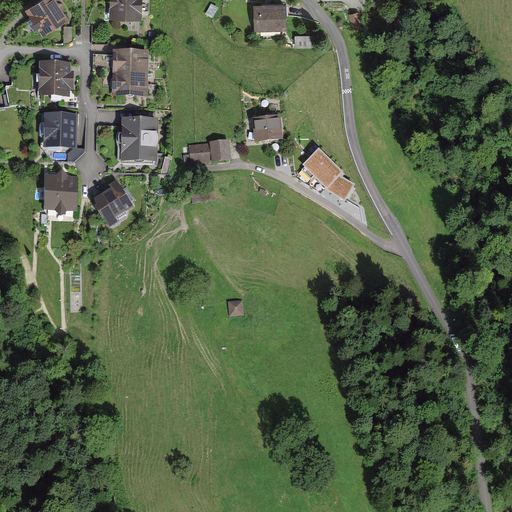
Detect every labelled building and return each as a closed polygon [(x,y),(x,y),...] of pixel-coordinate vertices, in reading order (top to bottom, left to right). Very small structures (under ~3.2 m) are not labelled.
[(67,20),(54,0),(46,0),(29,11),(44,35),(67,20)] [(140,0),(111,0),(111,18),(140,19),(140,0)] [(284,7),(256,8),(257,31),(285,30),(284,7)] [(313,48),(313,36),(296,36),(296,48),(313,48)] [(115,56),(115,77),(146,77),(147,57),(115,56)] [(69,67),(42,67),(41,96),(68,97),(69,67)] [(115,77),(114,97),(146,98),(146,77),(115,77)] [(78,114),(44,114),(44,149),(77,149),(78,114)] [(278,121),(254,124),(256,144),(280,141),(278,121)] [(156,125),(124,125),(123,163),(155,164),(156,125)] [(229,143),(192,147),(192,154),(187,155),(188,163),(230,158),(229,143)] [(329,176),(309,160),(303,167),(323,183),(329,176)] [(75,180),(47,180),(47,210),(75,210),(75,180)] [(119,190),(95,204),(107,224),(131,209),(119,190)] [(243,302),(230,303),(230,317),(244,316),(243,302)]
